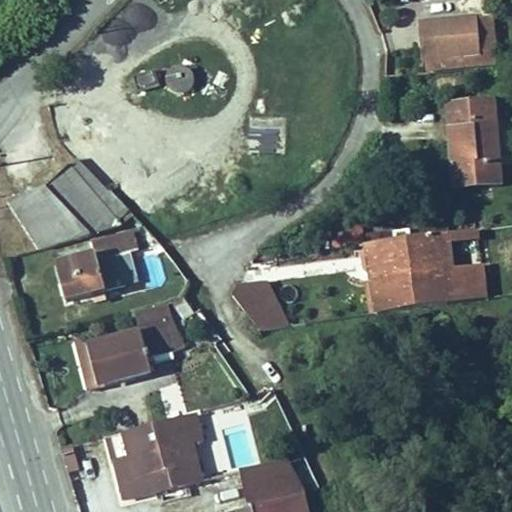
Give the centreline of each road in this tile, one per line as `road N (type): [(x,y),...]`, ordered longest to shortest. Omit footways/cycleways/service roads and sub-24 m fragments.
road 1 (residential): [(351,0),(377,69),(359,129),(293,209),(216,262)]
road 2 (unclassified): [(0,101),(97,0)]
road 3 (secondary): [(38,511),(0,377)]
